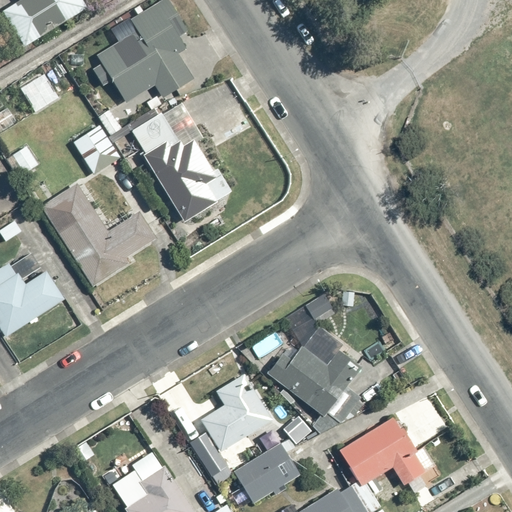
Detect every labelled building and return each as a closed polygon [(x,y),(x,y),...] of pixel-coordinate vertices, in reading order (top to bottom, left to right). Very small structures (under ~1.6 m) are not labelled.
[(18,0),(1,11),(7,19),(25,47),(88,7),(83,0),(18,0)] [(171,0),(163,0),(133,18),(132,16),(110,28),(118,41),(88,59),(106,89),(116,83),(127,102),(158,85),(165,97),(198,78),(182,49),(195,41),(171,0)] [(59,98),(45,73),(21,87),(36,112),(59,98)] [(186,220),(232,192),(234,191),(221,169),(219,170),(200,139),(206,136),(184,100),(132,131),(186,220)] [(0,133),(18,120),(7,105),(0,109),(0,133)] [(121,126),(110,109),(99,116),(110,133),(121,126)] [(120,156),(101,124),(73,141),(93,173),(120,156)] [(40,163),(26,143),(10,154),(24,174),(40,163)] [(104,208),(97,212),(78,182),(42,206),(95,286),(134,260),(131,255),(159,237),(141,210),(136,213),(131,205),(110,218),(104,208)] [(16,219),(0,229),(0,233),(7,244),(25,232),(16,219)] [(26,285),(11,262),(0,268),(0,324),(7,336),(65,298),(47,271),(26,285)] [(307,346),(304,344),(295,355),(289,351),(271,372),(338,428),(363,398),(348,385),(365,364),(321,328),(307,346)] [(211,477),(231,465),(222,450),(273,419),(246,374),(219,390),(228,404),(203,419),(209,429),(189,442),(211,477)] [(406,485),(429,471),(417,452),(421,449),(399,414),(340,450),(362,486),(395,466),(406,485)] [(303,473),(282,441),(234,470),(254,503),(303,473)] [(197,511),(169,465),(119,495),(129,511),(197,511)] [(385,511),(382,508),(368,485),(358,491),(353,484),(342,491),(338,486),(298,511),(385,511)]
